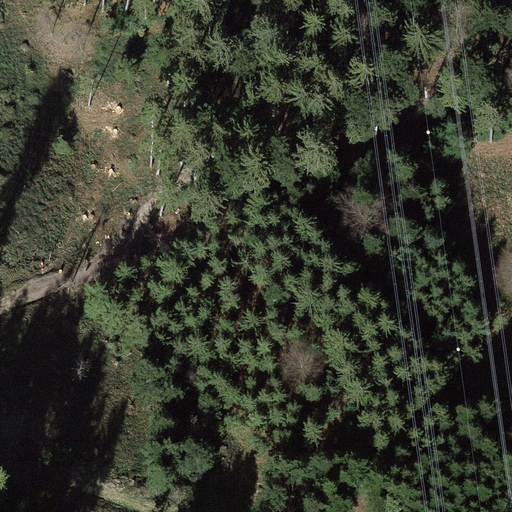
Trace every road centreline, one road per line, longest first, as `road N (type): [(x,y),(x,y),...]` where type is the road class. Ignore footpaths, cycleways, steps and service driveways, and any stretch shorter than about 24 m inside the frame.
road 1 (track): [(363,511),(511,318)]
road 2 (track): [(0,460),(169,511)]
